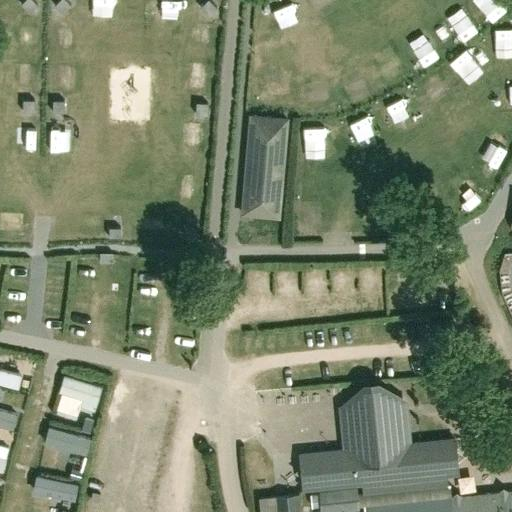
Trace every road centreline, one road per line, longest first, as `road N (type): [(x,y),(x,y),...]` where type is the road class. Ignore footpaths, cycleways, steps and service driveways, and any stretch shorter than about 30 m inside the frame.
road 1 (track): [(50,247),(46,0)]
road 2 (track): [(144,214),(167,75),(168,0)]
road 3 (track): [(53,364),(17,511)]
road 4 (track): [(395,0),(311,52),(259,51)]
road 5 (track): [(511,31),(382,98)]
road 6 (track): [(347,251),(328,117)]
